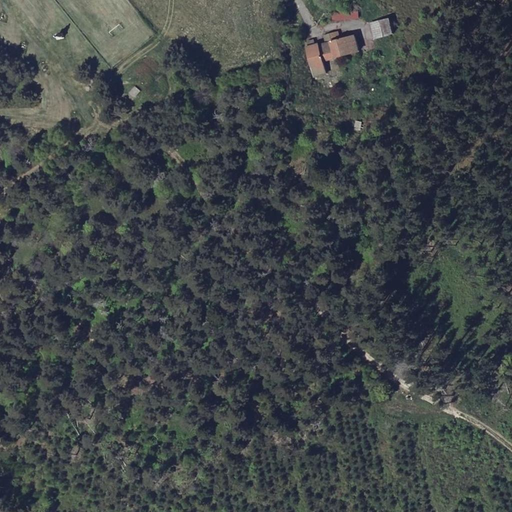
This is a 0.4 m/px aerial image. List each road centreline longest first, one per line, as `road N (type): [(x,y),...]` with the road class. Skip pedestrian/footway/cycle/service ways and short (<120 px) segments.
road 1 (track): [(175,0),(166,37),(89,95)]
road 2 (track): [(107,118),(0,194)]
